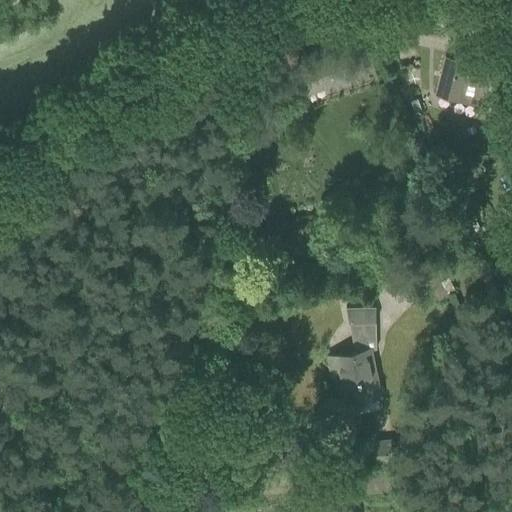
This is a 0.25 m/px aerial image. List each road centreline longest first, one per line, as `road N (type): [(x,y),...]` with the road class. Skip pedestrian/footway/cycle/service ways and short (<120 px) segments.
road 1 (track): [(134,511),(192,332),(234,29)]
road 2 (track): [(0,180),(234,29)]
road 3 (track): [(325,0),(234,29),(218,0)]
